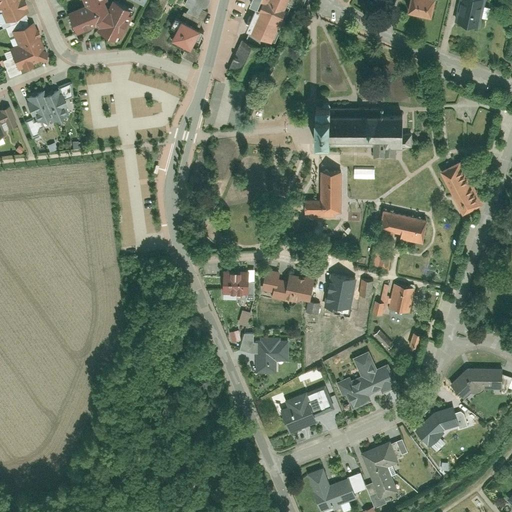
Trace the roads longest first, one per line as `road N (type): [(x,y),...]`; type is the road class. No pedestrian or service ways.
road 1 (unclassified): [(90,511),(195,288)]
road 2 (residential): [(451,330),(418,399),(394,417),(273,466)]
road 3 (residential): [(511,87),(314,0)]
road 4 (residential): [(511,140),(451,330)]
road 5 (tertiary): [(195,288),(273,466)]
road 6 (residential): [(187,266),(256,258),(363,273)]
road 7 (unclassified): [(132,511),(273,466)]
road 8 (residential): [(71,57),(139,56),(203,75)]
road 9 (tertiary): [(169,192),(203,75)]
